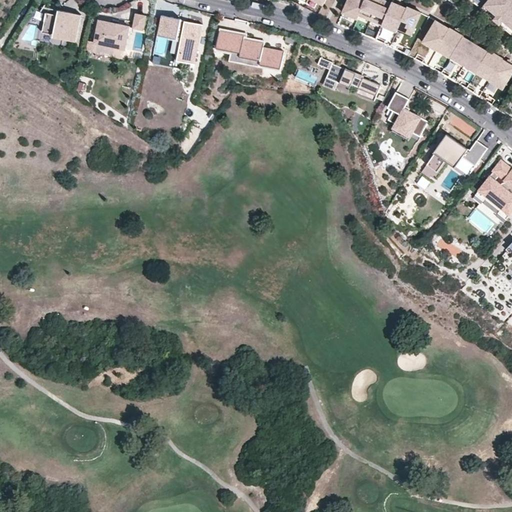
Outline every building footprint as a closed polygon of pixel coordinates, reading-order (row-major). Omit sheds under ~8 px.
[(382,25),(391,4),(383,0),(348,0),(342,13),(357,19),(359,15),(382,25)] [(511,0),(488,0),(482,8),(511,32),(511,0)] [(412,34),(420,16),(413,13),(415,10),(407,7),(407,8),(392,2),(391,4),(382,25),(382,26),(390,29),(397,32),(398,28),(405,31),(412,34)] [(46,13),(42,33),(54,36),(54,38),(76,43),(82,15),(59,10),(58,15),(55,15),(46,13)] [(137,14),(134,28),(144,30),(147,16),(137,14)] [(194,64),(202,25),(185,21),(185,25),(181,24),(181,20),(182,19),(163,15),(158,35),(177,39),(178,38),(182,38),(177,61),(194,64)] [(130,26),(100,20),(95,43),(125,49),(130,26)] [(503,89),(511,74),(511,64),(503,59),(503,58),(489,50),(488,52),(482,48),(480,51),(468,44),(470,41),(463,37),(464,36),(450,28),(449,28),(436,20),(423,42),(431,47),(437,51),(437,50),(443,54),(451,58),(451,57),(458,61),(464,65),(470,68),(483,76),(490,80),(489,81),(495,84),(503,89)] [(220,28),(220,31),(245,36),(248,34),(220,28)] [(397,50),(405,31),(398,28),(397,32),(390,29),(384,44),(397,50)] [(281,69),(285,52),(264,47),(264,44),(247,40),(244,40),(245,36),(220,31),(217,48),(241,53),(240,55),(240,57),(261,61),(260,65),(281,69)] [(482,48),(470,41),(468,44),(480,51),(482,48)] [(428,66),(437,51),(431,47),(421,62),(428,66)] [(434,69),(443,54),(437,50),(437,51),(428,66),(434,69)] [(240,55),(231,54),(230,61),(260,67),(260,65),(261,61),(240,57),(240,55)] [(333,64),(320,59),(318,64),(330,69),(332,65),(333,64)] [(454,81),(464,65),(458,61),(448,77),(454,81)] [(356,75),(332,65),(330,69),(326,79),(338,84),(350,89),(352,86),(359,89),(356,95),(365,99),(365,97),(375,101),(381,87),(364,80),(364,78),(356,74),(356,75)] [(460,85),(470,68),(464,65),(454,81),(460,85)] [(480,97),(489,81),(490,80),(483,76),(474,93),(479,97),(480,97)] [(335,91),(338,84),(326,79),(323,86),(335,91)] [(486,101),(495,84),(489,81),(480,97),(486,101)] [(409,111),(405,109),(406,107),(410,99),(397,92),(388,107),(394,110),(389,120),(396,124),(413,133),(420,137),(429,122),(409,111)] [(455,115),(450,123),(472,137),(477,129),(455,115)] [(413,133),(396,124),(392,132),(409,140),(413,133)] [(448,135),(422,173),(433,180),(445,162),(446,160),(466,173),(469,176),(488,148),(477,140),(470,151),(448,135)] [(445,162),(465,175),(466,173),(446,160),(445,162)] [(511,167),(502,160),(493,171),(511,185),(511,167)] [(422,175),(417,183),(425,188),(430,181),(422,175)] [(511,192),(491,176),(473,199),(480,204),(477,207),(497,222),(501,226),(511,212),(511,192)]
